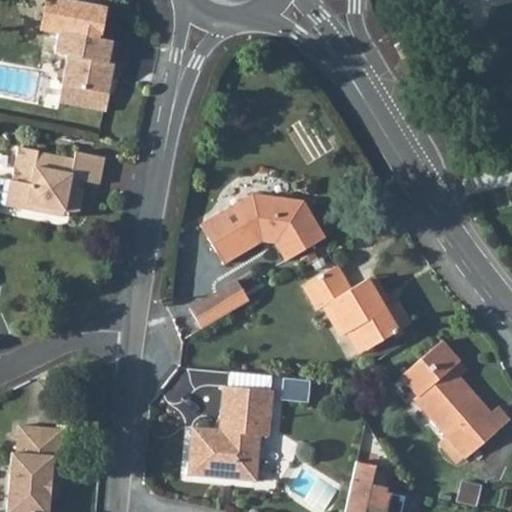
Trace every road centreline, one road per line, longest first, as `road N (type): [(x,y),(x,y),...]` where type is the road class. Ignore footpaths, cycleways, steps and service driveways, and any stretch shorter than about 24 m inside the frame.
road 1 (residential): [(201,13),(176,90),(132,334)]
road 2 (tertiary): [(278,0),(343,63),(424,193)]
road 3 (residential): [(424,193),(413,124),(359,29),(356,0)]
road 4 (residential): [(132,334),(117,499)]
road 5 (tertiary): [(424,193),(511,312)]
road 6 (residential): [(0,372),(82,332),(132,334)]
